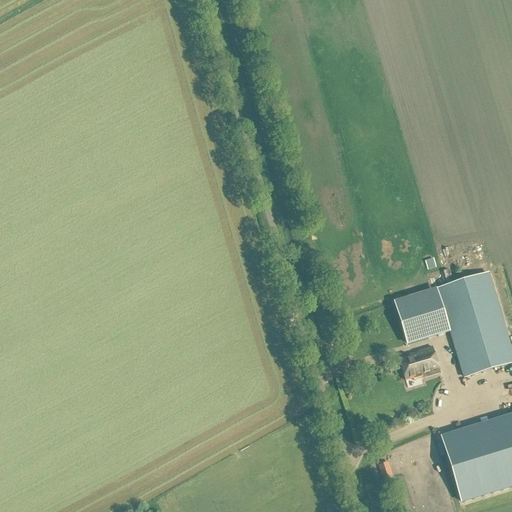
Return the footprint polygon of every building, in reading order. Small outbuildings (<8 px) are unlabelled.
[(435,268),(433,260),(425,262),(428,271),(435,268)] [(511,351),(488,273),(437,289),(463,376),(511,360),(511,351)] [(395,304),(408,346),(447,334),(434,292),(395,304)] [(409,358),(399,361),(405,381),(413,379),(413,381),(416,380),(415,378),(422,376),(423,378),(439,373),(432,349),(416,354),(408,357),(409,358)] [(511,425),(444,446),(462,504),(511,488),(511,425)] [(393,477),(388,463),(378,466),(382,481),(393,477)]
